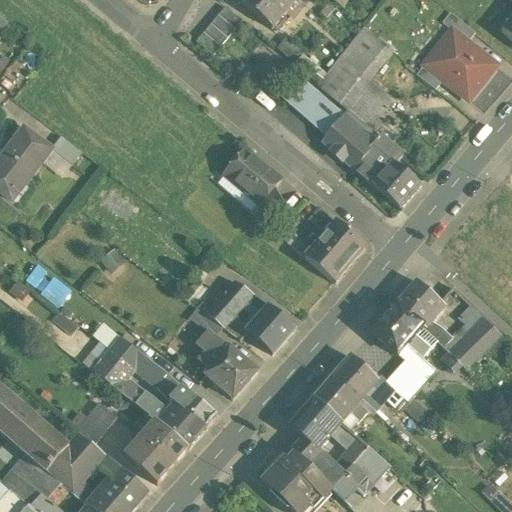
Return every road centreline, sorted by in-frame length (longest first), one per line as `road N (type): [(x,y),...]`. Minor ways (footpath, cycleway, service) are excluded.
road 1 (tertiary): [(398,247),(165,511)]
road 2 (residential): [(159,41),(398,247)]
road 3 (tertiary): [(511,119),(398,247)]
